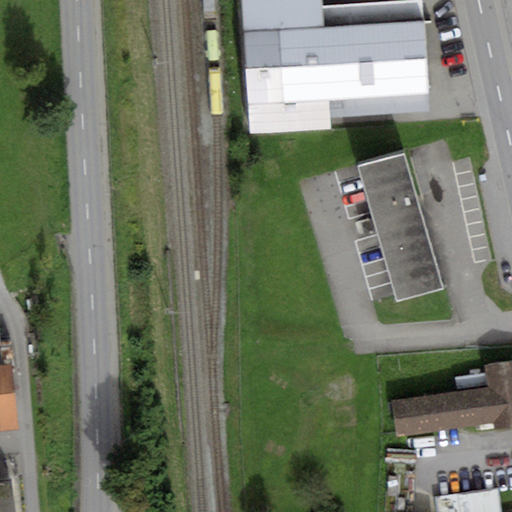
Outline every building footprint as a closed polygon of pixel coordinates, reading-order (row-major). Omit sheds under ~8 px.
[(424,10),(277,14),(280,125),(427,121),(424,10)] [(409,149),(351,165),(390,308),(448,292),(409,149)] [(0,429),(17,428),(10,360),(13,359),(11,340),(2,341),(0,326),(0,429)] [(481,389),(396,402),(402,443),(511,424),(511,360),(478,367),(481,389)] [(14,511),(12,481),(0,481),(0,511),(14,511)] [(474,511),(486,511),(503,508),(498,488),(471,494),(474,511)]
